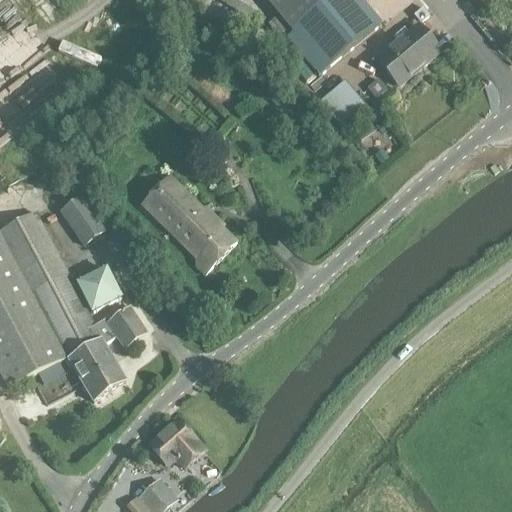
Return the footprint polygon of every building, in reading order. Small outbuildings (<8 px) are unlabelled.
[(19,67),(50,43),(15,0),(0,0),(0,28),(15,17),(25,30),(9,43),(16,52),(11,56),(19,67)] [(337,0),(264,0),(294,36),(337,0)] [(323,71),(409,0),(343,0),(297,40),(323,71)] [(399,89),(440,54),(418,28),(377,62),(399,89)] [(321,102),(347,130),(372,108),(346,80),(321,102)] [(374,119),(357,131),(379,163),(396,151),(374,119)] [(171,180),(143,209),(198,262),(203,258),(213,268),(237,245),(222,231),(226,228),(206,209),(203,211),(171,180)] [(60,215),(84,250),(105,235),(83,200),(60,215)] [(103,340),(37,216),(0,234),(0,373),(9,391),(67,362),(94,405),(126,384),(104,347),(117,341),(107,327),(112,335),(103,340)] [(80,287),(93,312),(119,298),(106,273),(80,287)] [(118,320),(107,327),(117,341),(125,353),(147,337),(128,308),(116,317),(118,320)] [(148,449),(179,481),(189,470),(182,463),(199,446),(175,422),(158,439),(148,449)] [(160,483),(133,508),(136,511),(172,511),(180,505),(160,483)]
